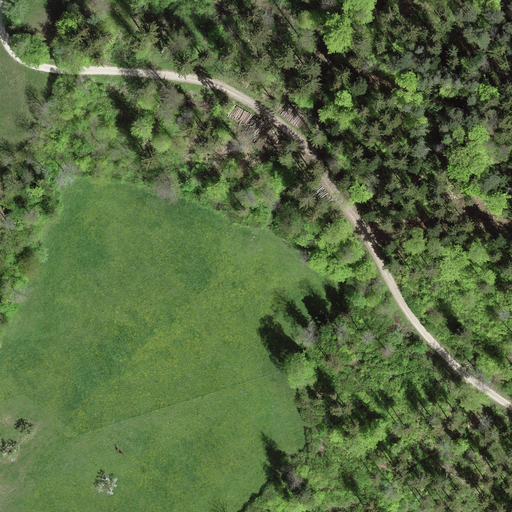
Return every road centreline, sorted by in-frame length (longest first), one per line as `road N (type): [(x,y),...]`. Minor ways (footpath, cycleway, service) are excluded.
road 1 (track): [(7,0),(3,28),(14,54),(33,68),(190,79),(235,92),(290,132),(375,249),(395,301),(431,348),(511,406)]
road 2 (track): [(263,234),(354,36),(384,0)]
